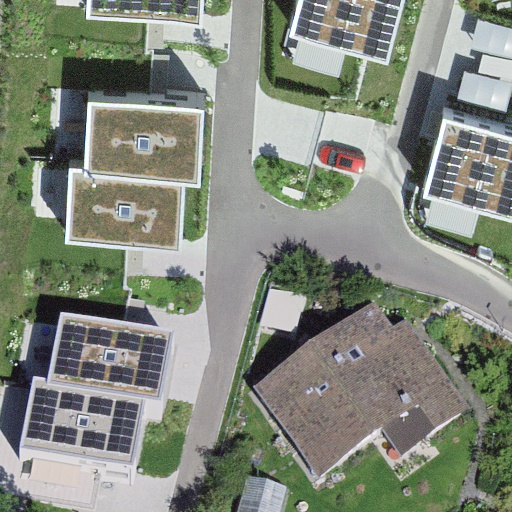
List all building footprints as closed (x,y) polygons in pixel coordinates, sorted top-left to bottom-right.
[(207,0),(92,0),(92,12),(207,18),(207,0)] [(410,0),(304,0),(297,33),(397,56),(410,0)] [(511,34),(486,27),(479,55),(511,64),(511,34)] [(511,88),(470,77),(462,105),(511,118),(511,88)] [(211,102),(94,94),(88,167),(193,174),(206,175),(211,102)] [(511,126),(452,113),(433,195),(511,212),(511,126)] [(88,167),(76,166),(71,244),(188,251),(193,174),(88,167)] [(487,219),(438,205),(430,233),(480,246),(487,219)] [(65,331),(54,402),(151,418),(169,421),(180,350),(65,331)] [(403,505),(473,453),(404,359),(390,369),(368,340),(253,424),(298,490),(317,511),(327,511),(380,473),(403,505)] [(37,399),(26,475),(139,493),(151,418),(54,402),(37,399)] [(291,511),(294,496),(251,488),(246,511),(291,511)]
